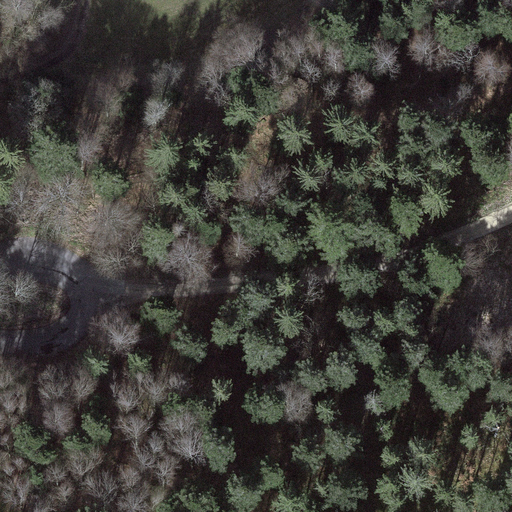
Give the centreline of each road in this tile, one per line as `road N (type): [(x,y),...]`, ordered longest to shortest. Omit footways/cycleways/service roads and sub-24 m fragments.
road 1 (track): [(511,211),(367,266),(85,294)]
road 2 (unclassified): [(0,339),(63,334),(86,304),(80,283),(59,265),(0,261)]
road 3 (track): [(0,77),(58,52),(78,26),(83,0)]
